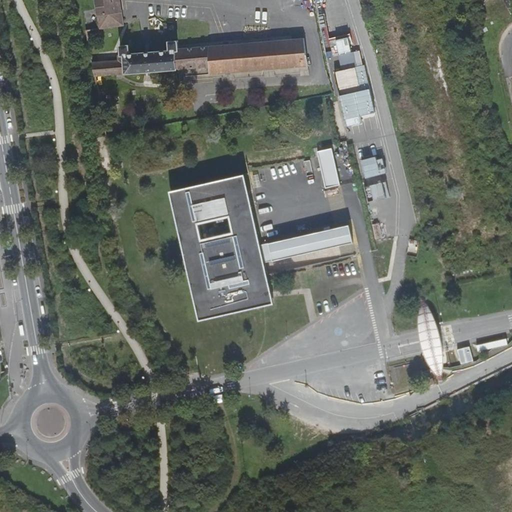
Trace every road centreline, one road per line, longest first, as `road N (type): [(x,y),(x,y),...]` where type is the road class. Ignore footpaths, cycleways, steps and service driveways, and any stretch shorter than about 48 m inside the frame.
road 1 (unclassified): [(78,419),(511,324)]
road 2 (secondary): [(6,170),(42,396)]
road 3 (track): [(213,511),(232,483),(233,456),(211,388)]
